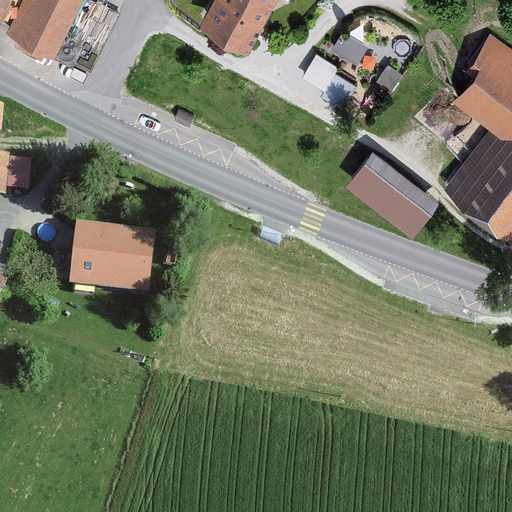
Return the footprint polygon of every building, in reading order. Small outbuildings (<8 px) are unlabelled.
[(43,50),(50,54),(78,0),(0,0),(0,20),(6,24),(3,30),(16,36),(12,44),(39,59),(43,50)] [(206,0),(195,20),(243,47),(269,0),(206,0)] [(360,58),(370,40),(344,25),(334,43),(360,58)] [(511,237),(511,50),(486,31),(465,58),(471,62),(447,93),(489,125),(443,184),(511,237)] [(349,95),(356,77),(336,69),(340,58),(314,48),(303,77),(349,95)] [(343,180),(410,232),(435,200),(367,148),(343,180)] [(106,205),(119,183),(99,172),(86,193),(106,205)] [(148,237),(71,228),(64,288),(142,296),(148,237)]
